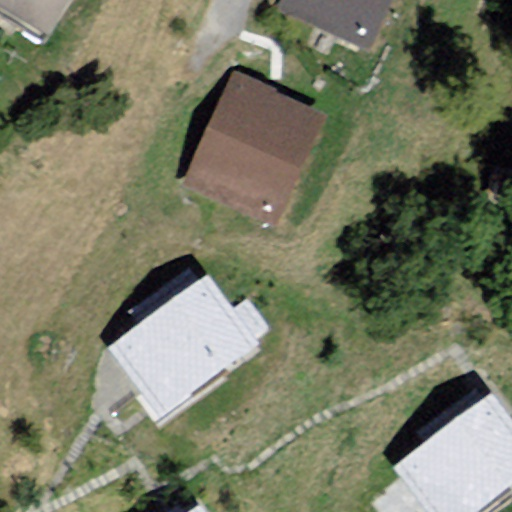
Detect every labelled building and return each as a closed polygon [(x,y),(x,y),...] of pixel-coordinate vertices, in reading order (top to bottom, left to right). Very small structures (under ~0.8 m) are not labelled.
[(0,0),(0,1),(44,29),(61,0),(0,0)] [(381,0),(291,0),(288,7),(367,38),(381,0)] [(318,112),(240,76),(193,179),(272,215),(318,112)] [(206,274),(104,353),(159,423),(261,345),(206,274)] [(511,423),(490,395),(388,474),(417,511),(484,511),(511,491),(511,423)] [(207,511),(200,502),(187,511),(207,511)]
